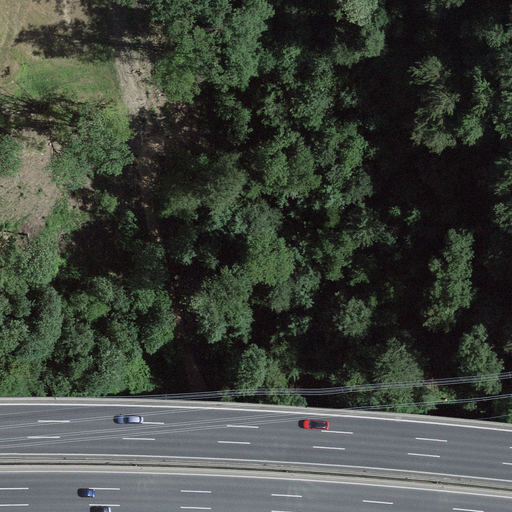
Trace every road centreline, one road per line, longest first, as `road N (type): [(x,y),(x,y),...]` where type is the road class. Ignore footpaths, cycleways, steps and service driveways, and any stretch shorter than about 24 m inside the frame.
road 1 (motorway): [(511,455),(306,437),(0,429)]
road 2 (motorway): [(0,496),(393,511)]
road 3 (track): [(225,511),(168,235),(183,131)]
